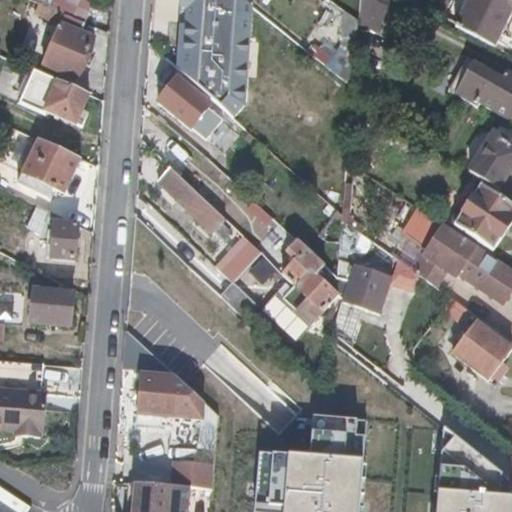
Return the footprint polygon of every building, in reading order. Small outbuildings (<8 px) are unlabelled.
[(94,4),(83,0),(27,0),(51,10),(86,24),(94,4)] [(253,11),(238,0),(184,0),(178,72),(214,104),(226,115),(233,121),(245,108),(253,11)] [(381,24),(392,0),(359,0),(359,11),(381,24)] [(496,48),(511,12),(511,0),(469,0),(457,28),(496,48)] [(78,81),(94,39),(82,34),(86,24),(51,10),(48,20),(61,25),(45,68),(78,81)] [(355,64),(356,52),(347,48),(346,59),(355,64)] [(339,81),(343,75),(329,64),(325,69),(339,81)] [(509,120),(511,113),(511,76),(498,68),(491,81),(464,67),(449,94),(476,108),(478,104),(509,120)] [(76,128),(90,96),(36,72),(20,107),(46,117),(46,115),(76,128)] [(178,83),(159,107),(201,144),(226,115),(214,104),(210,108),(178,83)] [(210,148),(225,128),(220,124),(205,143),(210,148)] [(511,148),(492,137),(477,162),(507,179),(511,170),(511,148)] [(348,155),(349,142),(343,139),(337,145),(348,155)] [(64,194),(81,159),(39,140),(19,184),(48,200),(52,190),(64,194)] [(346,177),(346,175),(347,163),(348,155),(342,150),(318,182),(330,193),(331,192),(343,201),(346,177)] [(356,184),(363,174),(347,163),(346,175),(346,177),(356,184)] [(226,222),(170,168),(156,184),(212,237),(226,222)] [(243,193),(227,178),(221,186),(236,201),(243,193)] [(461,216),(454,227),(493,251),(494,253),(511,224),(511,206),(480,187),(474,197),(468,193),(456,212),(461,216)] [(261,210),(243,193),(236,201),(264,226),(270,218),(261,210)] [(465,240),(439,223),(409,203),(402,213),(458,252),(465,240)] [(340,243),(342,222),(342,217),(328,205),(323,234),(328,242),(340,243)] [(353,207),(346,218),(356,225),(364,214),(353,207)] [(76,262),(77,228),(38,208),(29,229),(50,241),(56,240),(55,260),(76,262)] [(55,260),(56,240),(50,241),(47,260),(55,260)] [(294,290),(317,261),(297,244),(288,255),(295,264),(283,278),(294,290)] [(239,278),(260,256),(251,248),(231,270),(239,278)] [(504,304),(511,291),(511,275),(491,262),(493,259),(488,255),(486,258),(474,251),(459,276),(504,304)] [(338,297),(322,284),(326,279),(321,274),(325,269),(317,261),(294,290),(322,314),(338,297)] [(376,313),(386,280),(353,268),(349,281),(344,297),(342,302),(376,313)] [(199,339),(227,309),(189,272),(160,302),(199,339)] [(344,297),(349,281),(338,281),(334,286),(344,297)] [(243,320),(255,306),(233,285),(221,298),(222,300),(237,315),(243,320)] [(35,292),(32,324),(73,328),(76,296),(35,292)] [(511,350),(478,324),(454,356),(489,383),(511,351),(511,350)] [(202,421),(202,404),(182,384),(133,339),(126,332),(124,362),(123,369),(140,369),(136,416),(202,421)] [(44,441),(46,397),(0,393),(0,431),(23,434),(23,439),(44,441)] [(353,425),(313,421),(309,463),(258,458),(253,511),(358,511),(364,442),(352,441),(353,425)] [(511,511),(511,483),(457,440),(436,461),(432,511),(511,511)] [(187,511),(189,488),(172,486),(137,483),(136,483),(135,497),(128,497),(126,511),(187,511)]
